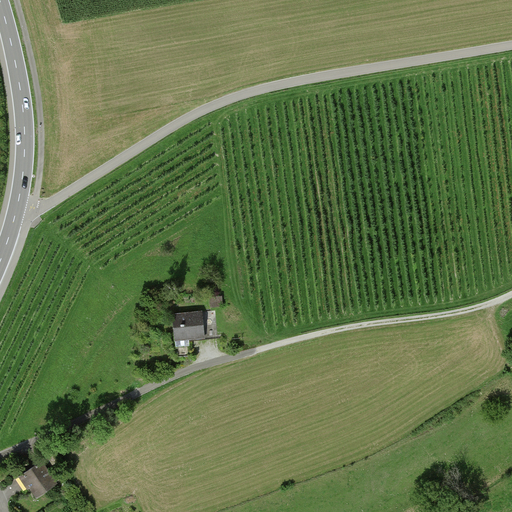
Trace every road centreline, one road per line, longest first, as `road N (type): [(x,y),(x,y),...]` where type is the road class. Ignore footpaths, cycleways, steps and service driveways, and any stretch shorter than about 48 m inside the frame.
road 1 (unclassified): [(18,206),(53,201),(228,99),(511,45)]
road 2 (track): [(268,348),(511,294)]
road 3 (secondary): [(18,206),(25,134),(0,0)]
